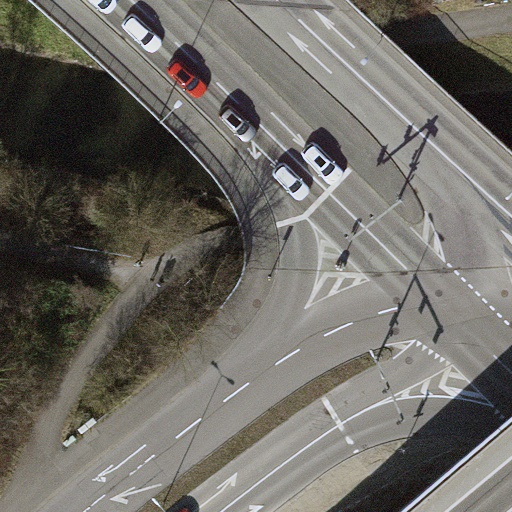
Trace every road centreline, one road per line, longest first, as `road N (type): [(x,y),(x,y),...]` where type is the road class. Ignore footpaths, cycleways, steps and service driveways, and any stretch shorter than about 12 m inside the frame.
road 1 (track): [(0,239),(160,275),(195,250),(241,239),(511,233)]
road 2 (tertiary): [(224,511),(341,425),(484,345)]
road 3 (tertiary): [(261,124),(300,269),(249,384)]
road 4 (tertiary): [(261,124),(438,299)]
road 5 (tertiary): [(451,161),(278,0)]
road 6 (tertiary): [(438,299),(339,329),(249,384)]
road 7 (tertiary): [(249,384),(86,511)]
road 8 (tertiary): [(132,0),(261,124)]
road 9 (tertiary): [(492,310),(451,161)]
